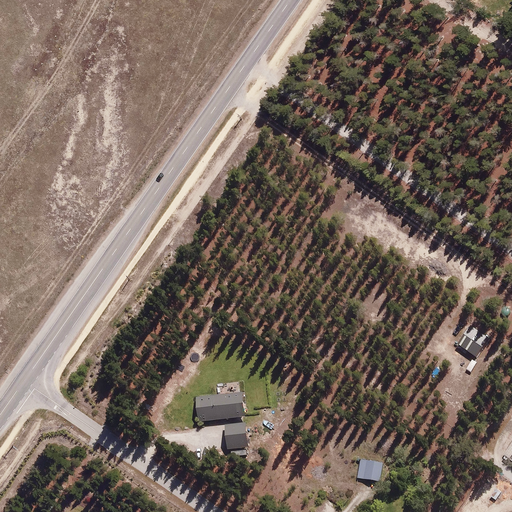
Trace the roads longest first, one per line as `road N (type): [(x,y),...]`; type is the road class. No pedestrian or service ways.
road 1 (tertiary): [(23,380),(289,0)]
road 2 (residential): [(23,380),(214,511)]
